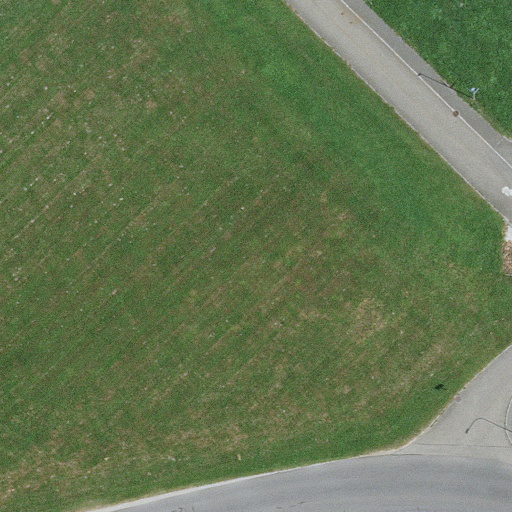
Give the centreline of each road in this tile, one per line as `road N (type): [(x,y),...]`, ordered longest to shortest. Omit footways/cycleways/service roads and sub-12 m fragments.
road 1 (residential): [(310,0),(511,197)]
road 2 (unclassified): [(438,484),(296,494),(218,511)]
road 3 (residential): [(511,368),(438,484)]
